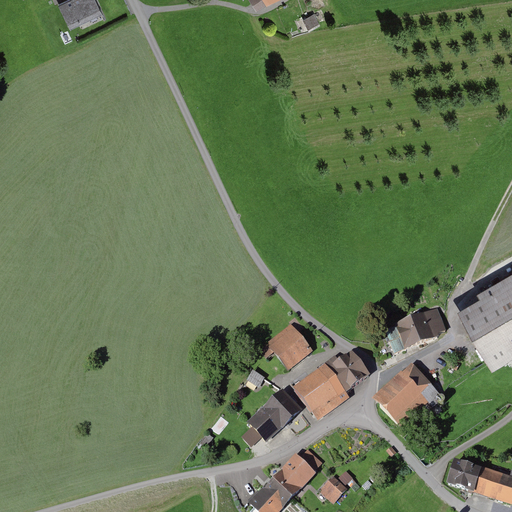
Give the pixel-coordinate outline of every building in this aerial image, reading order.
[(103,13),(97,0),(64,0),(57,3),(70,28),(103,13)] [(248,0),(255,11),(272,0),(248,0)] [(307,30),(321,23),(316,14),(303,21),(307,30)] [(497,264),(500,269),(510,262),(506,257),(497,264)] [(457,310),(492,370),(511,358),(511,354),(511,353),(511,352),(511,272),(476,293),(479,298),(457,310)] [(446,335),(437,312),(395,329),(405,355),(441,340),(440,337),(446,335)] [(273,353),(289,372),(315,350),(291,322),(268,341),(269,342),(260,350),(267,359),(273,353)] [(294,390),(319,422),(349,399),(347,395),(371,377),(353,354),(331,371),(326,365),(294,390)] [(372,401),(401,431),(429,405),(421,397),(432,387),(413,366),(404,374),(402,373),(372,401)] [(248,383),(260,390),(265,380),(253,373),(248,383)] [(266,442),(281,427),(284,429),(301,411),(281,390),(247,423),(266,442)] [(247,506),(253,511),(282,511),(316,476),(314,474),(322,465),(308,453),(300,461),(296,458),(266,490),(264,488),(247,506)] [(475,494),(511,505),(511,477),(511,479),(478,468),(477,471),(455,464),(448,488),(474,496),(475,494)] [(319,492),(334,506),(348,491),(333,477),(319,492)]
